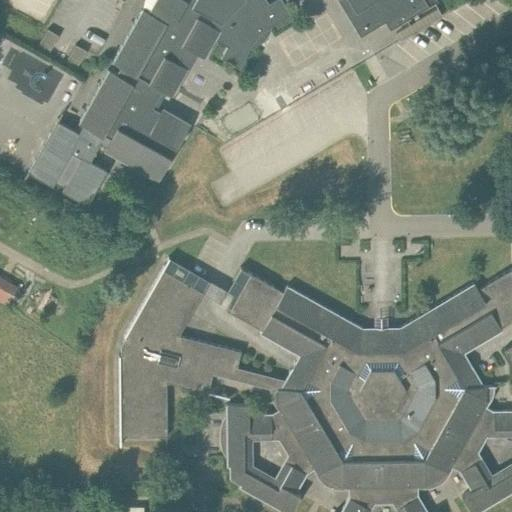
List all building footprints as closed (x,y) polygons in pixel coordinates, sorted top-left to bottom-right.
[(337,0),(360,36),(384,21),(390,30),(438,1),(437,0),(154,0),(148,12),(142,8),(112,62),(120,67),(116,73),(108,69),(78,123),(82,125),(78,132),(57,121),(59,119),(57,118),(27,173),(52,187),(54,182),(64,188),(62,192),(87,206),(107,170),(90,161),(93,155),(100,144),(106,147),(104,151),(158,181),(190,123),(163,108),(160,112),(153,108),(162,91),(172,96),(188,68),(184,66),(187,60),(192,51),(205,58),(215,39),(227,46),(220,57),(239,68),(256,37),(261,32),(291,14),(282,0),(272,0),(268,3),(266,0),(337,0)] [(432,19),(445,13),(439,1),(426,8),(432,19)] [(39,44),(50,50),(58,35),(47,29),(39,44)] [(67,59),(78,65),(86,51),(75,45),(67,59)] [(484,386),(464,353),(502,330),(500,326),(511,318),(511,267),(477,288),(474,282),(399,327),(380,327),(362,327),(287,285),(283,291),(248,272),(227,310),(262,330),(260,334),(298,355),(285,380),(236,366),(240,351),(178,335),(203,292),(162,269),(125,336),(125,338),(124,341),(122,343),(120,346),(121,348),(121,350),(121,353),(120,355),(120,435),(140,435),(140,433),(145,433),(145,436),(166,435),(166,381),(207,392),(212,373),(219,375),(276,388),(277,403),(280,408),(271,413),(249,413),(248,404),(226,404),(227,466),(229,466),(229,479),(240,485),(239,487),(282,511),(291,511),(301,496),(296,493),(307,473),(315,468),(318,473),(330,480),(342,487),(348,487),(348,497),(339,511),(428,511),(418,496),(418,486),(424,486),(436,478),(448,471),(450,466),(459,471),(471,491),(461,496),(470,511),(478,511),(511,492),(511,343),(504,348),(511,362),(511,409),(493,410),(485,405),(487,400),(487,386),(484,386)] [(0,302),(6,306),(8,304),(16,288),(0,278),(0,302)]
